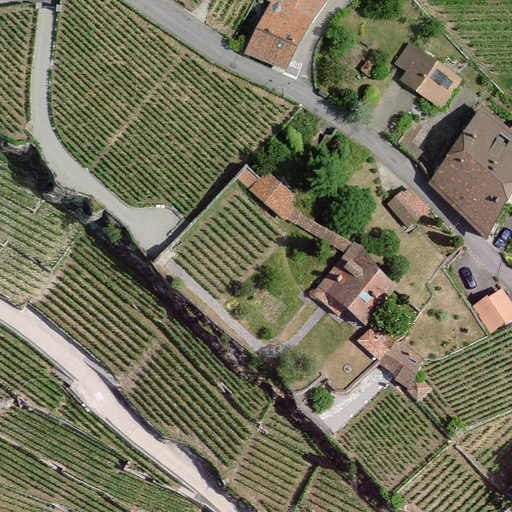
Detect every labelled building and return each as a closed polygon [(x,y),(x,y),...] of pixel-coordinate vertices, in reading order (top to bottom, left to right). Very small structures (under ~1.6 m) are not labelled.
[(286,83),(330,0),(258,0),(258,2),(273,12),(247,62),(286,83)] [(444,117),(464,87),(453,81),(412,54),(392,84),(444,117)] [(462,227),(511,149),(511,141),(509,140),(484,118),(432,194),(462,227)] [(511,149),(462,227),(490,252),(511,210),(511,149)] [(248,180),(239,192),(254,204),(252,207),(282,232),(300,211),(268,185),(263,192),(248,180)] [(392,214),(412,238),(429,223),(409,199),(392,214)] [(364,346),(398,304),(383,292),(358,255),(312,312),(343,337),(346,332),(364,346)] [(511,313),(504,302),(492,311),(507,334),(509,336),(511,334),(511,313)] [(490,308),(477,317),(495,343),(507,334),(492,311),(490,308)] [(374,347),(362,360),(382,378),(393,367),(386,361),(387,358),(388,355),(387,352),(385,349),(383,347),(380,346),(376,346),(374,347)] [(393,367),(382,378),(398,388),(400,395),(413,405),(412,407),(422,417),(434,401),(420,392),(424,382),(397,361),(393,367)]
